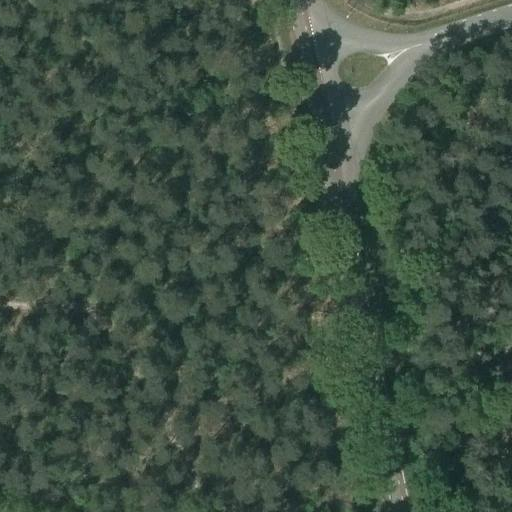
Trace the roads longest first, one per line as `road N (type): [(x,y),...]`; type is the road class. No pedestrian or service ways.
road 1 (secondary): [(399,511),(328,170)]
road 2 (unknown): [(0,305),(90,308),(166,409),(181,467),(199,494),(225,511)]
road 3 (unclassified): [(328,170),(350,126),(425,43)]
road 4 (secondary): [(328,170),(296,20)]
road 5 (unclassified): [(425,43),(356,43),(296,20)]
road 6 (track): [(476,0),(403,18),(358,0)]
